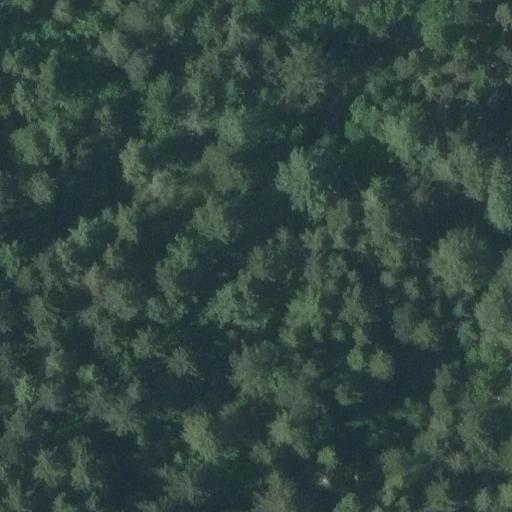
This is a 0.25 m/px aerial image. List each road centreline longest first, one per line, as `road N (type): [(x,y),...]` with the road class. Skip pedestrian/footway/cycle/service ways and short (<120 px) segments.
road 1 (track): [(285,511),(455,105)]
road 2 (track): [(455,105),(330,0)]
